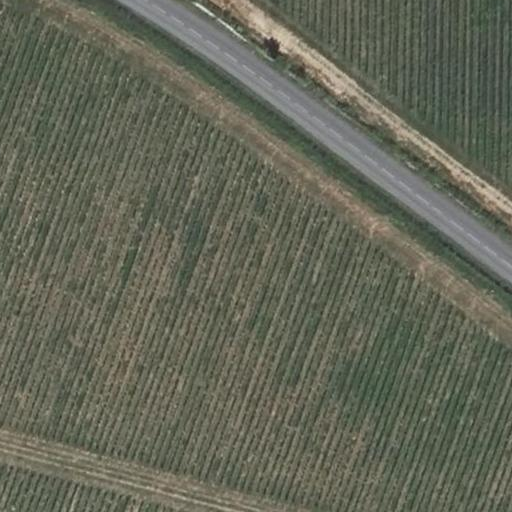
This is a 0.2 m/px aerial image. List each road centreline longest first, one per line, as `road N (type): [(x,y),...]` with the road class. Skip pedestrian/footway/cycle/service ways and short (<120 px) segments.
road 1 (track): [(511,332),(134,52),(49,0)]
road 2 (tertiary): [(144,0),(511,267)]
road 3 (track): [(511,209),(247,0)]
road 4 (track): [(0,444),(253,511)]
